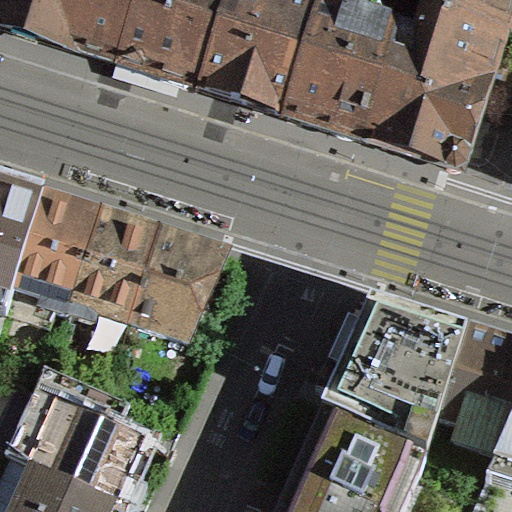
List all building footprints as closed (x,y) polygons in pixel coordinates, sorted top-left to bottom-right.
[(0,0),(0,28),(30,37),(115,63),(134,0),(0,0)] [(115,63),(115,64),(134,70),(200,91),(228,0),(134,0),(115,63)] [(228,0),(200,91),(231,100),(285,117),(321,0),(228,0)] [(337,0),(321,0),(285,117),(306,124),(364,142),(398,33),(348,17),(352,5),(337,0)] [(509,13),(511,3),(511,0),(429,0),(426,11),(442,16),(503,34),(509,13)] [(398,33),(364,142),(386,149),(449,169),(463,162),(503,34),(442,16),(433,44),(398,33)] [(12,292),(41,198),(0,185),(0,316),(3,318),(12,292)] [(41,196),(41,198),(12,292),(44,302),(41,311),(67,319),(68,318),(100,216),(100,215),(56,201),(41,196)] [(129,327),(158,235),(114,221),(100,216),(68,318),(93,325),(96,316),(129,327)] [(202,312),(227,257),(158,235),(129,327),(187,345),(202,312)] [(437,422),(465,331),(371,302),(340,370),(323,409),(426,456),(437,422)] [(506,444),(511,430),(511,345),(490,339),(465,331),(437,422),(506,444)] [(0,453),(30,467),(115,505),(123,489),(142,446),(118,435),(130,408),(44,370),(32,397),(15,389),(0,421),(0,453)] [(426,456),(323,409),(322,410),(321,410),(294,472),(275,511),(404,511),(419,480),(419,479),(418,479),(426,456)] [(511,511),(511,430),(506,444),(475,511),(511,511)] [(112,511),(115,505),(30,467),(10,511),(112,511)]
